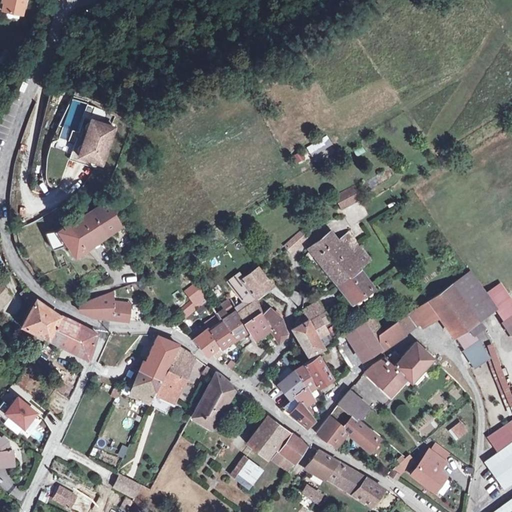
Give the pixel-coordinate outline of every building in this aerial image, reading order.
[(2,0),(1,9),(21,13),(23,0),(2,0)] [(77,155),(89,118),(82,115),(68,159),(89,165),(91,160),(77,155)] [(113,127),(89,118),(77,155),(91,160),(101,163),(113,127)] [(327,135),(306,147),(311,156),(332,144),(327,135)] [(295,164),(304,159),(299,151),(291,156),(295,164)] [(355,184),(333,195),(340,209),(362,199),(355,184)] [(71,219),(70,220),(87,247),(89,246),(120,225),(107,200),(71,219)] [(68,220),(64,209),(57,212),(60,222),(68,220)] [(86,248),(87,247),(70,220),(68,221),(57,230),(45,231),(53,247),(66,243),(74,255),(86,248)] [(301,230),(295,235),(301,241),(306,237),(301,230)] [(308,246),(337,282),(357,267),(369,258),(357,243),(358,242),(350,232),(338,241),(332,232),(331,232),(330,231),(329,232),(328,232),(308,246)] [(290,252),(301,241),(295,235),(284,245),(286,248),(290,252)] [(357,267),(337,282),(354,303),(374,290),(357,267)] [(250,304),(257,299),(259,297),(274,286),(266,276),(265,277),(258,268),(243,279),(238,273),(228,281),(242,300),(246,305),(250,304)] [(511,306),(511,305),(511,302),(500,284),(485,294),(470,271),(451,284),(475,318),(477,321),(495,309),(499,315),(501,314),(511,306)] [(0,302),(10,293),(0,281),(0,302)] [(431,297),(412,311),(419,322),(421,325),(439,313),(453,333),(475,318),(451,284),(431,298),(431,297)] [(26,298),(31,293),(27,288),(22,292),(26,298)] [(122,304),(123,300),(113,299),(113,290),(91,298),(81,304),(80,305),(80,306),(79,307),(79,308),(80,309),(81,310),(92,315),(128,319),(128,317),(129,304),(122,304)] [(203,292),(179,309),(185,317),(197,307),(208,300),(203,292)] [(0,306),(12,295),(10,293),(0,302),(0,306)] [(36,298),(31,293),(26,298),(30,301),(33,303),(21,323),(48,337),(60,314),(36,298)] [(221,319),(234,338),(248,329),(243,321),(237,311),(236,310),(234,306),(229,298),(222,303),(225,308),(218,313),(221,319)] [(257,299),(250,304),(257,312),(259,310),(261,309),(257,299)] [(237,311),(246,305),(242,300),(234,306),(236,310),(237,311)] [(308,319),(323,311),(317,301),(302,309),(305,314),(308,319)] [(214,308),(218,313),(225,308),(222,303),(214,308)] [(237,311),(243,321),(257,312),(250,304),(246,305),(237,311)] [(511,310),(511,305),(511,306),(501,314),(499,315),(501,318),(511,310)] [(268,307),(261,313),(269,328),(273,332),(278,341),(286,334),(282,324),(280,317),(275,313),(268,307)] [(257,312),(243,321),(248,329),(254,339),(269,328),(261,313),(259,310),(257,312)] [(308,319),(295,326),(294,327),(293,327),(293,328),(293,329),(293,330),(294,331),(307,353),(320,347),(324,345),(330,341),(336,337),(340,333),(330,318),(325,310),(323,311),(308,319)] [(412,311),(396,322),(403,332),(419,322),(412,311)] [(211,351),(218,345),(208,329),(221,319),(218,313),(204,323),(206,325),(192,334),(194,336),(193,338),(207,354),(208,353),(211,351)] [(60,314),(48,337),(86,357),(87,357),(97,332),(75,321),(60,314)] [(308,319),(305,314),(295,319),(295,326),(308,319)] [(372,316),(363,322),(370,333),(379,348),(377,335),(377,333),(381,330),(372,316)] [(208,329),(218,345),(220,347),(222,352),(225,356),(230,353),(225,344),(234,338),(221,319),(208,329)] [(363,322),(347,333),(349,337),(353,343),(370,333),(363,322)] [(396,322),(387,328),(394,338),(403,332),(396,322)] [(468,338),(474,333),(470,326),(455,336),(461,344),(467,339),(468,338)] [(377,335),(379,348),(394,338),(387,328),(382,331),(377,335)] [(349,337),(347,333),(346,331),(341,334),(337,338),(339,350),(350,367),(352,365),(341,347),(341,343),(349,337)] [(379,348),(370,333),(353,343),(363,358),(379,348)] [(467,339),(461,344),(465,350),(479,340),(474,333),(468,338),(467,339)] [(157,336),(141,371),(160,381),(178,345),(157,336)] [(394,365),(410,380),(432,357),(415,341),(394,365)] [(194,354),(178,345),(160,381),(154,392),(172,401),(180,384),(184,376),(194,354)] [(220,347),(218,345),(211,351),(216,357),(222,352),(220,347)] [(317,354),(302,363),(315,384),(316,385),(332,376),(328,370),(327,370),(317,354)] [(390,392),(404,376),(384,357),(372,364),(366,370),(390,392)] [(307,389),(315,384),(302,363),(297,367),(294,368),(305,386),(300,388),(301,390),(293,395),(294,396),(297,399),(301,400),(303,404),(306,402),(313,398),(307,389)] [(206,376),(211,368),(206,365),(201,373),(206,376)] [(294,368),(292,370),(277,383),(288,397),(293,395),(301,390),(300,388),(305,386),(294,368)] [(234,388),(235,386),(215,370),(190,415),(211,426),(234,388)] [(160,381),(141,371),(131,395),(149,403),(154,392),(160,381)] [(349,389),(338,403),(356,417),(366,404),(349,389)] [(3,400),(0,403),(0,414),(5,419),(8,415),(23,427),(36,412),(17,396),(9,405),(3,400)] [(297,399),(294,396),(280,408),(305,427),(314,418),(313,417),(311,414),(303,404),(301,400),(297,399)] [(313,411),(306,402),(303,404),(311,414),(313,411)] [(356,417),(338,403),(330,414),(316,432),(335,444),(346,431),(367,449),(378,436),(354,418),(356,417)] [(279,450),(294,462),(306,445),(268,415),(247,442),(265,457),(274,446),(279,450)] [(457,441),(468,431),(458,420),(447,429),(457,441)] [(0,464),(12,464),(11,448),(5,449),(5,444),(7,441),(2,437),(1,439),(0,437),(0,464)] [(511,440),(483,461),(503,488),(511,482),(511,440)] [(117,456),(124,457),(126,445),(120,444),(117,456)] [(438,445),(433,453),(443,460),(448,453),(438,445)] [(294,462),(279,450),(271,459),(287,472),(294,462)] [(370,503),(383,488),(365,477),(337,460),(318,450),(308,465),(306,467),(322,479),(325,475),(370,503)] [(445,475),(437,470),(436,469),(437,467),(439,468),(444,461),(443,460),(433,453),(429,450),(412,474),(434,490),(445,475)] [(243,456),(230,473),(248,487),(261,469),(243,456)] [(387,475),(393,480),(396,476),(390,471),(387,475)] [(134,498),(141,484),(119,473),(112,487),(134,498)] [(59,486),(53,497),(69,506),(75,495),(59,486)] [(310,497),(314,490),(307,486),(302,492),(310,497)] [(383,488),(370,503),(375,507),(388,492),(383,488)] [(314,490),(310,497),(317,501),(321,494),(314,490)] [(45,495),(46,493),(41,491),(37,499),(44,502),(47,497),(45,495)] [(511,496),(488,511),(506,511),(511,508),(511,496)] [(125,497),(120,507),(126,511),(131,500),(125,497)]
